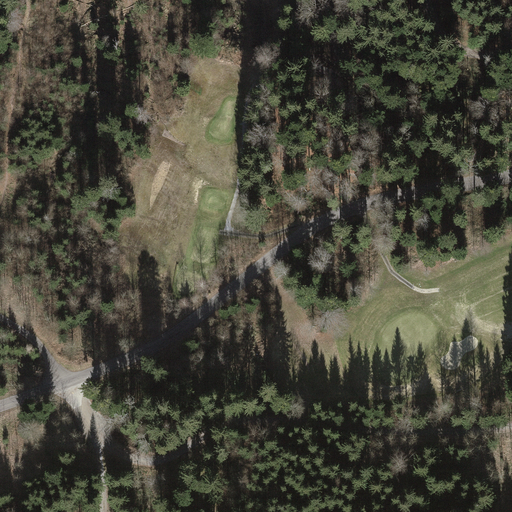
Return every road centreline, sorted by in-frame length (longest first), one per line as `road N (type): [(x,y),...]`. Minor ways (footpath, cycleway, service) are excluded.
road 1 (tertiary): [(0,405),(163,341),(343,211),(511,175)]
road 2 (track): [(511,427),(409,433),(241,421),(160,459),(134,458),(95,440),(63,382)]
road 3 (track): [(226,232),(254,84),(279,63),(330,73),(342,67),(321,0)]
road 4 (track): [(358,205),(393,272),(416,289),(439,290)]
